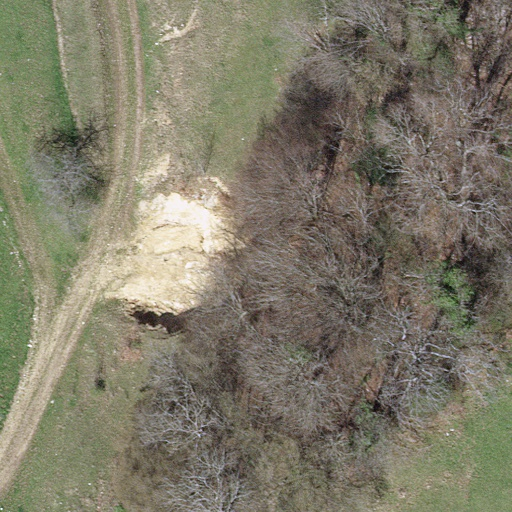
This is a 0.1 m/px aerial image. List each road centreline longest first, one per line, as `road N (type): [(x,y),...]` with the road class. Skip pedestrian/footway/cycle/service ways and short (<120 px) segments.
road 1 (track): [(108,0),(124,100),(122,180),(98,262),(53,344)]
road 2 (track): [(0,195),(53,344)]
road 3 (track): [(0,462),(53,344)]
